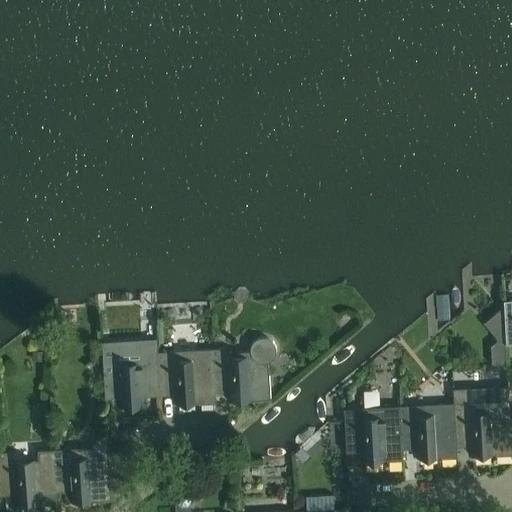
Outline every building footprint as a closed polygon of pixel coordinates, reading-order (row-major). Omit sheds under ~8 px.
[(228,348),(214,349),(217,393),(231,392),(231,403),(272,400),(269,363),(271,362),(275,359),(276,357),(277,354),(278,350),(278,348),(277,345),(275,343),(274,341),(269,338),(263,338),(260,338),(258,339),(256,340),(255,342),(252,346),(252,349),(252,351),(228,354),(228,348)] [(113,342),(102,342),(103,356),(107,399),(121,399),(121,409),(147,408),(146,397),(162,396),(161,370),(160,352),(159,339),(113,342)] [(214,349),(160,352),(161,370),(162,396),(175,395),(175,406),(217,404),(217,400),(217,393),(214,349)] [(34,352),(33,361),(44,362),(44,353),(34,352)] [(506,363),(493,364),(507,376),(506,363)] [(472,402),(454,403),(455,408),(457,447),(458,447),(471,447),(471,457),(492,457),(511,456),(511,421),(511,413),(511,400),(472,402)] [(418,405),(401,406),(402,426),(403,450),(404,450),(417,449),(418,460),(438,459),(438,458),(443,458),(443,459),(457,458),(457,447),(455,408),(454,403),(444,404),(418,405)] [(381,407),(345,409),(346,421),(347,453),(363,452),(363,463),(389,463),(389,461),(392,461),(392,463),(402,462),(403,462),(403,450),(402,426),(401,406),(400,406),(381,407)] [(72,449),(55,449),(57,493),(58,493),(71,493),(72,503),(96,502),(113,501),(113,490),(111,470),(124,470),(123,450),(110,451),(110,449),(110,447),(110,446),(110,438),(109,438),(100,438),(94,445),(94,447),(72,449)] [(15,452),(0,453),(2,496),(17,496),(18,506),(58,504),(59,504),(58,493),(57,493),(55,449),(39,450),(39,460),(16,461),(15,452)] [(186,484),(176,496),(176,511),(195,511),(189,506),(193,502),(192,495),(188,491),(187,485),(186,484)]
